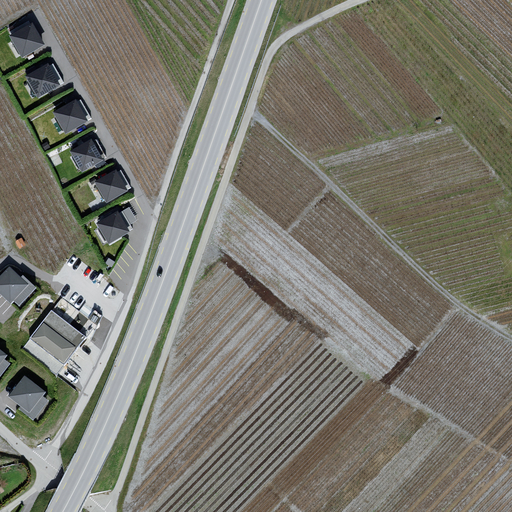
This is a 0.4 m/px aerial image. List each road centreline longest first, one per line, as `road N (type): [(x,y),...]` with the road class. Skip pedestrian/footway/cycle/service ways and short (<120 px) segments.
road 1 (track): [(102,511),(272,49),(359,0)]
road 2 (primary): [(261,0),(163,281),(63,511)]
road 3 (residential): [(232,0),(121,318),(42,465)]
road 4 (track): [(511,337),(458,304),(249,111)]
